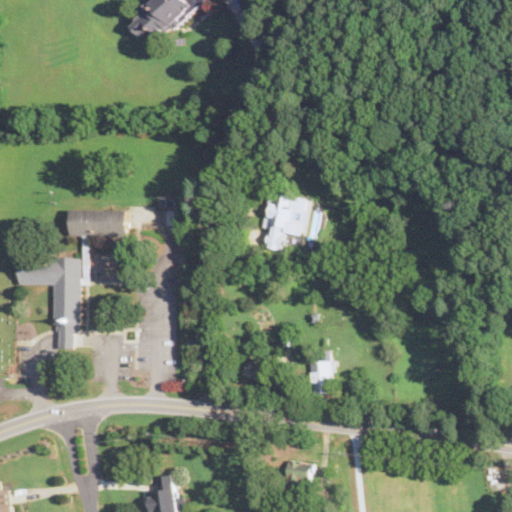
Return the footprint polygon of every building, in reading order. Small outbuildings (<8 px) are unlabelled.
[(152,0),(154,2),(132,20),(144,35),(155,26),(165,37),(209,0),(152,0)] [(306,233),(313,197),(272,188),(265,225),(273,226),(269,245),(288,249),(292,230),(306,233)] [(74,233),(131,233),(131,207),(74,206),(74,233)] [(57,282),(56,321),(83,322),(84,281),(92,281),(92,255),(22,254),(21,281),(57,282)] [(284,331),(286,345),(302,343),(300,329),(284,331)] [(314,359),(314,390),(335,390),(335,359),(314,359)] [(312,490),(316,461),(291,457),(287,486),(312,490)] [(179,492),(177,472),(158,474),(160,488),(151,489),(153,511),(171,511),(188,510),(186,491),(179,492)] [(0,511),(17,511),(14,487),(4,488),(2,478),(0,478),(0,511)]
